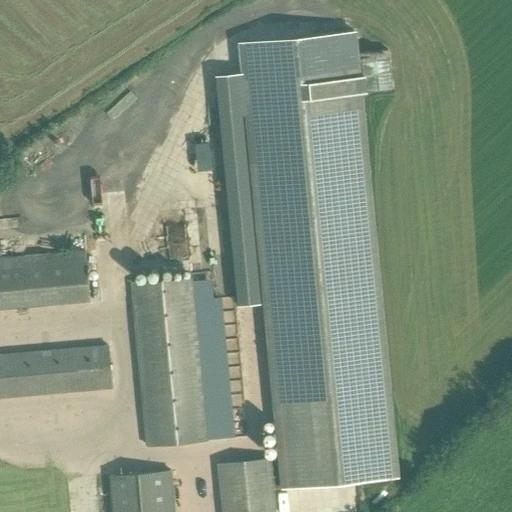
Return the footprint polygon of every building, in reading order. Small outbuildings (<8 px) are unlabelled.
[(360,67),(243,79),(281,488),(398,476),(360,67)] [(0,308),(91,300),(87,252),(0,259),(0,308)] [(192,279),(132,285),(148,447),(208,441),(192,279)] [(0,400),(113,390),(109,346),(0,355),(0,400)] [(274,511),(269,460),(216,465),(220,511),(274,511)] [(175,511),(172,471),(110,476),(112,511),(175,511)] [(24,511),(24,484),(5,484),(6,511),(24,511)]
